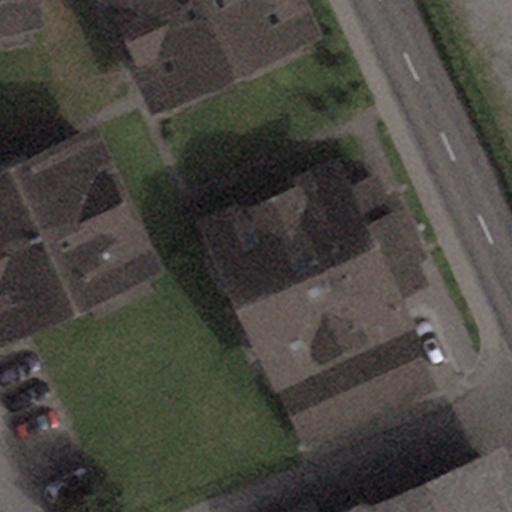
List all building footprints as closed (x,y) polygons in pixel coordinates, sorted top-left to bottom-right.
[(0,0),(0,9),(27,5),(26,0),(0,0)] [(292,0),(116,0),(157,89),(209,65),(206,60),(249,40),(252,46),(303,22),(292,0)] [(88,137),(0,177),(0,317),(141,253),(88,137)] [(331,168),(216,220),(240,273),(246,270),(265,312),(260,315),(284,367),(399,315),(388,292),(421,277),(374,175),(341,190),(331,168)] [(428,381),(404,327),(282,383),(307,437),(428,381)] [(505,511),(483,462),(373,511),(505,511)]
